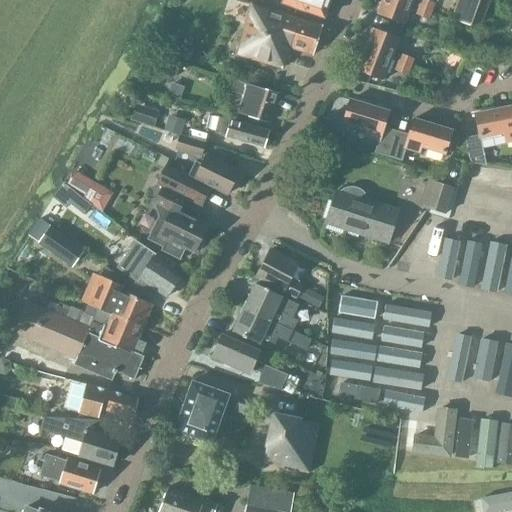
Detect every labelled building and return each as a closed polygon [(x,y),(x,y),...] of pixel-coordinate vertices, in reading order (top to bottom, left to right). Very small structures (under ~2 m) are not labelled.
[(284,0),(283,4),(324,18),(330,0),(284,0)] [(383,0),(378,14),(403,24),(412,3),(404,0),(383,0)] [(427,0),(421,0),(419,6),(431,10),(434,3),(427,0)] [(457,0),(450,19),(472,28),(482,0),(457,0)] [(236,55),(282,68),(288,47),(313,55),(322,27),(250,3),(236,55)] [(419,6),(416,15),(428,19),(431,10),(419,6)] [(373,29),(365,50),(390,60),(398,39),(373,29)] [(365,50),(357,71),(382,81),(390,60),(365,50)] [(401,55),(398,63),(410,67),(413,59),(401,55)] [(159,58),(155,71),(175,77),(179,65),(179,64),(159,58)] [(398,63),(395,71),(407,76),(410,67),(398,63)] [(243,96),(237,113),(269,122),(278,94),(231,80),(228,91),(243,96)] [(374,153),(388,157),(396,132),(383,129),(388,112),(350,100),(343,123),(367,131),(365,136),(378,140),(374,153)] [(479,136),(465,138),(470,163),(484,163),(479,138),(504,133),(506,143),(511,142),(511,107),(474,115),(479,136)] [(214,134),(264,148),(268,132),(219,117),(214,134)] [(388,157),(402,162),(405,149),(419,153),(421,147),(444,154),(451,131),(413,120),(408,136),(396,132),(388,157)] [(176,146),(201,154),(205,141),(180,133),(176,146)] [(212,186),(227,194),(239,170),(207,153),(202,162),(197,159),(189,173),(212,186)] [(164,184),(187,196),(203,205),(212,187),(173,167),(164,184)] [(68,184),(86,195),(93,183),(75,172),(68,184)] [(426,208),(445,214),(453,189),(434,183),(426,208)] [(202,236),(208,225),(180,210),(187,196),(164,184),(154,202),(164,207),(149,238),(164,245),(163,249),(180,257),(185,247),(195,251),(196,249),(198,250),(201,249),(205,241),(204,238),(202,236)] [(325,224),(386,245),(397,212),(367,202),(368,201),(366,197),(364,194),(361,191),(357,190),(353,189),(349,189),(345,190),(342,192),(341,193),(336,191),(325,224)] [(37,245),(72,269),(84,251),(38,219),(28,233),(26,237),(38,244),(37,245)] [(147,292),(151,287),(166,298),(181,275),(153,256),(155,253),(138,242),(119,268),(136,281),(135,283),(147,292)] [(268,248),(254,277),(257,278),(268,284),(297,297),(303,285),(290,279),(298,262),(268,248)] [(112,316),(113,315),(142,327),(151,305),(122,293),(124,286),(92,273),(80,301),(88,304),(112,316)] [(243,308),(292,332),(297,321),(292,319),(298,306),(255,285),(243,308)] [(309,303),(314,293),(304,288),(299,298),(309,303)] [(74,365),(112,381),(115,372),(133,380),(143,357),(140,355),(144,344),(137,341),(142,327),(113,315),(112,316),(88,304),(84,312),(70,306),(65,318),(27,301),(13,332),(76,359),(74,365)] [(232,332),(257,344),(263,333),(287,344),(293,332),(292,332),(243,308),(232,332)] [(254,363),(259,353),(223,337),(212,360),(226,366),(249,373),(251,371),(260,374),(259,384),(280,390),(286,375),(254,363)] [(66,406),(105,416),(106,411),(132,418),(138,398),(108,390),(72,381),(66,406)] [(175,431),(211,444),(229,396),(193,382),(175,431)] [(262,464),(308,474),(319,426),(272,416),(262,464)] [(67,438),(62,452),(112,467),(120,440),(101,435),(105,421),(48,419),(44,432),(67,438)] [(60,484),(92,494),(100,469),(68,459),(68,461),(47,455),(41,475),(61,482),(60,484)] [(244,508),(264,511),(287,511),(290,497),(248,489),(244,508)] [(159,511),(212,511),(214,507),(201,501),(200,503),(168,490),(159,511)]
